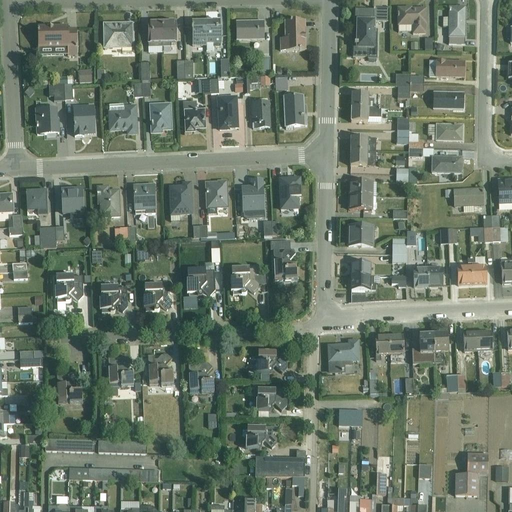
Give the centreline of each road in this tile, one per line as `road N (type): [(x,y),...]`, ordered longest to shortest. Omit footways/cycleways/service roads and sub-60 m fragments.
road 1 (residential): [(16,170),(325,153)]
road 2 (residential): [(315,326),(56,339)]
road 3 (residential): [(511,311),(352,315),(315,326)]
road 4 (residential): [(6,3),(202,0)]
road 5 (residential): [(487,0),(485,159),(511,158)]
road 6 (residential): [(312,511),(315,326)]
road 7 (residential): [(315,326),(324,313),(325,153)]
road 8 (residential): [(6,3),(16,170)]
road 9 (residential): [(325,153),(329,0)]
